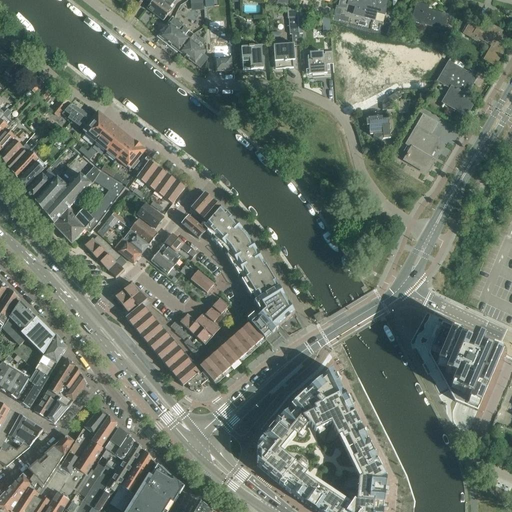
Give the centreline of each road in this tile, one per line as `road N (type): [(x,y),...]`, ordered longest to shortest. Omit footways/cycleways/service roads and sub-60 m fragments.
road 1 (residential): [(86,0),(200,83),(289,89),(332,108),(371,190),(430,233)]
road 2 (residential): [(202,181),(81,98),(0,28)]
road 3 (residential): [(309,325),(257,243),(202,181)]
road 4 (residential): [(0,168),(105,295)]
road 5 (secondary): [(199,435),(92,310)]
road 6 (residential): [(0,265),(107,386)]
road 7 (residential): [(162,294),(181,309),(201,306),(225,281),(207,254),(170,227)]
road 8 (unclassified): [(511,480),(477,467),(472,451),(511,355)]
road 9 (secondary): [(92,310),(0,205)]
road 10 (tertiary): [(288,362),(401,285)]
road 11 (residential): [(162,294),(150,307),(195,362),(229,333)]
road 12 (residential): [(107,386),(177,466),(199,454)]
road 13 (tertiary): [(511,339),(401,285)]
